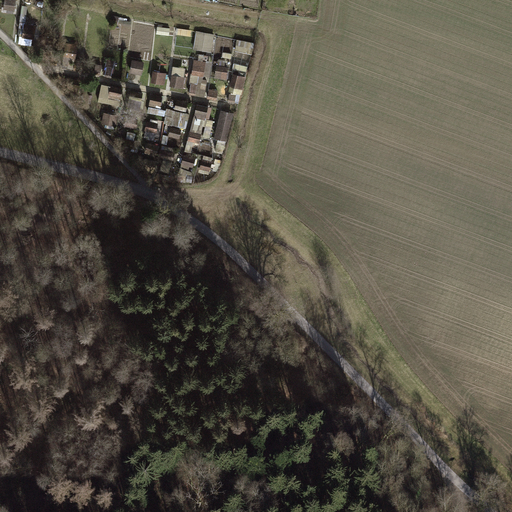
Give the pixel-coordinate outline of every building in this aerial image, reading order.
[(18,0),(6,0),(5,11),(16,13),(18,0)] [(38,26),(23,24),(21,37),(36,39),(38,26)] [(218,37),(198,34),(195,56),(214,59),(218,37)] [(239,40),(237,52),(254,54),(255,42),(239,40)] [(53,44),(42,42),(41,49),(52,51),(53,44)] [(80,49),(68,47),(66,60),(78,61),(80,49)] [(143,64),(132,62),(131,70),(142,72),(143,64)] [(116,64),(108,63),(106,77),(113,79),(116,64)] [(208,66),(196,64),(194,75),(206,77),(208,66)] [(230,68),(218,66),(216,77),(228,79),(230,68)] [(167,75),(155,74),(154,85),(165,87),(167,75)] [(246,78),(235,75),(232,85),(243,89),(246,78)] [(185,78),(174,77),(172,90),(184,91),(185,78)] [(82,84),(73,83),(72,92),(80,94),(82,84)] [(123,89),(112,87),(110,100),(122,102),(123,89)] [(220,93),(211,91),(210,100),(218,101),(220,93)] [(164,98),(154,96),(152,107),(162,109),(164,98)] [(190,104),(179,102),(177,111),(188,114),(190,104)] [(211,109),(199,106),(196,118),(208,121),(211,109)] [(223,113),(217,139),(228,142),(234,116),(223,113)] [(119,117),(105,115),(104,126),(117,128),(119,117)] [(188,116),(180,115),(178,128),(186,129),(188,116)] [(140,124),(128,122),(127,128),(139,130),(140,124)] [(160,126),(148,124),(146,135),(158,137),(160,126)] [(182,130),(169,128),(167,138),(181,140),(182,130)] [(204,136),(192,134),(190,142),(202,145),(204,136)] [(160,147),(150,145),(148,155),(158,157),(160,147)] [(177,150),(163,147),(161,160),(174,163),(177,150)] [(215,160),(206,157),(202,171),(211,173),(215,160)] [(197,161),(185,158),(184,166),(195,168),(197,161)] [(158,162),(147,160),(145,169),(156,171),(158,162)]
